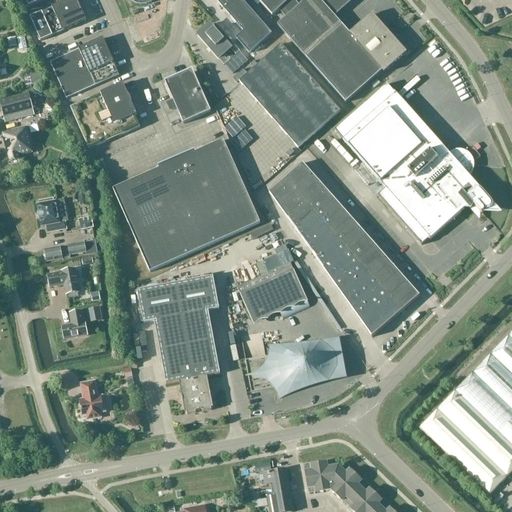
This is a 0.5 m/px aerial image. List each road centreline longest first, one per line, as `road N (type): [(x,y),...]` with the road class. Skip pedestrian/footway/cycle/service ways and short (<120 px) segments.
road 1 (residential): [(80,474),(47,424),(0,248)]
road 2 (unclassified): [(349,418),(511,254)]
road 3 (unclassified): [(80,474),(289,435)]
road 4 (unclassified): [(511,130),(479,62),(425,0)]
road 5 (unclassified): [(106,0),(129,49),(149,62),(174,48),(184,0)]
road 6 (unclassified): [(443,511),(349,418)]
